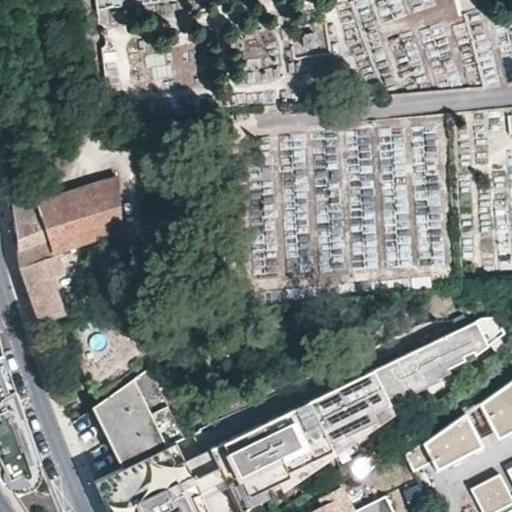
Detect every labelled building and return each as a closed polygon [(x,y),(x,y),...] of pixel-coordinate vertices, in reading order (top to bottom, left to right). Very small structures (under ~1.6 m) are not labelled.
[(457,0),(355,0),(360,21),(369,22),(378,71),(387,19),(396,64),(420,59),(459,66),(481,62),(484,73),(488,74),(485,59),(490,33),(489,32),(477,30),(481,55),(465,58),(472,17),(460,15),(457,0)] [(118,207),(133,205),(131,179),(130,171),(116,172),(116,175),(118,207)] [(48,236),(15,241),(18,262),(26,288),(38,323),(64,315),(59,300),(57,293),(51,276),(61,273),(54,252),(63,250),(120,231),(118,207),(116,175),(107,178),(55,194),(37,200),(48,236)] [(48,236),(37,200),(33,201),(10,203),(12,222),(15,241),(48,236)] [(63,250),(54,252),(61,273),(51,276),(57,293),(76,287),(63,250)] [(496,335),(489,318),(473,319),(460,325),(472,348),(474,352),(496,335)] [(372,411),(437,379),(435,375),(449,369),(447,365),(465,356),(463,352),(472,348),(460,325),(209,447),(227,484),(235,501),(263,488),(286,477),(284,472),(331,449),(328,443),(376,420),(372,411)] [(0,355),(0,473),(4,479),(37,463),(38,463),(0,355)] [(93,410),(121,466),(172,441),(181,437),(147,366),(92,406),(93,410)] [(511,371),(401,449),(411,470),(431,458),(438,475),(511,434),(511,371)] [(144,485),(161,477),(164,483),(187,472),(181,459),(172,441),(121,466),(92,480),(103,505),(125,494),(129,501),(147,492),(144,485)] [(227,484),(209,447),(181,459),(187,472),(200,497),(227,484)] [(374,454),(372,451),(351,465),(358,475),(378,462),(374,454)] [(39,472),(37,463),(4,479),(0,473),(0,480),(6,486),(12,490),(14,491),(19,491),(24,491),(28,489),(34,485),(37,480),(38,477),(39,472)] [(200,497),(187,472),(164,483),(161,477),(144,485),(147,492),(129,501),(125,494),(103,505),(106,511),(206,511),(207,511),(200,497)] [(494,472),(471,486),(484,507),(507,493),(494,472)] [(239,510),(267,497),(263,488),(235,501),(239,509),(239,510)] [(311,511),(352,511),(340,488),(318,499),(322,507),(311,511)]
